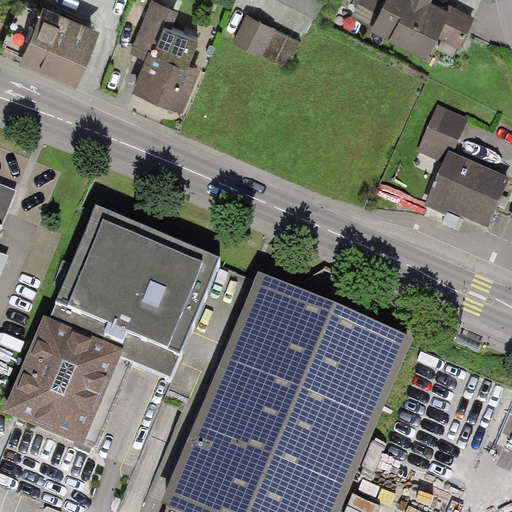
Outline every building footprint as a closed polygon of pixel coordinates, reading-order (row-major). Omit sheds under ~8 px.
[(20,56),(75,79),(99,23),(44,0),(40,0),(38,6),(23,0),(19,0),(2,43),(21,52),(20,56)] [(131,85),(185,108),(202,68),(187,62),(199,34),(172,23),(179,7),(161,0),(149,0),(128,49),(144,55),(131,85)] [(436,47),(457,58),(479,16),(449,1),(445,9),(432,2),(433,0),(351,0),(349,6),(353,8),(348,18),(429,60),(436,47)] [(232,42),(286,70),(300,42),(246,15),(232,42)] [(449,210),(487,227),(508,178),(451,153),(466,120),(438,108),(419,150),(444,161),(423,207),(446,217),(449,210)] [(0,233),(17,192),(0,185),(0,233)] [(91,452),(94,446),(97,447),(119,395),(133,362),(173,379),(222,262),(99,210),(52,320),(46,317),(4,415),(91,452)] [(0,255),(0,279),(9,259),(0,255)] [(341,511),(416,337),(260,272),(213,384),(161,504),(168,507),(165,511),(341,511)]
